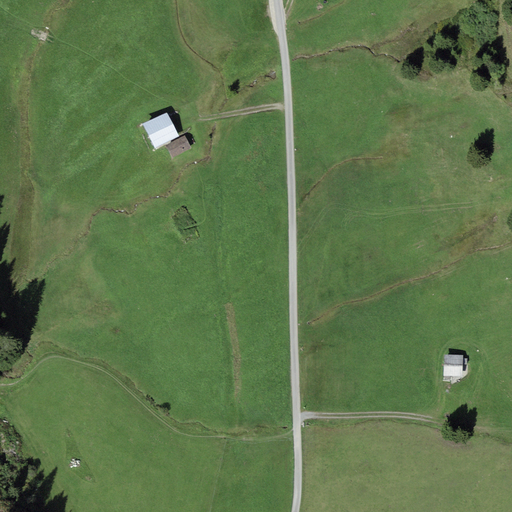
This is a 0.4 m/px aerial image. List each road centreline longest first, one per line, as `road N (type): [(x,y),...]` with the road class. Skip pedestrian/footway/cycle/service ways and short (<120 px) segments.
road 1 (unclassified): [(278,0),(294,511)]
road 2 (track): [(296,429),(180,430),(92,350),(52,343),(5,382),(0,378)]
